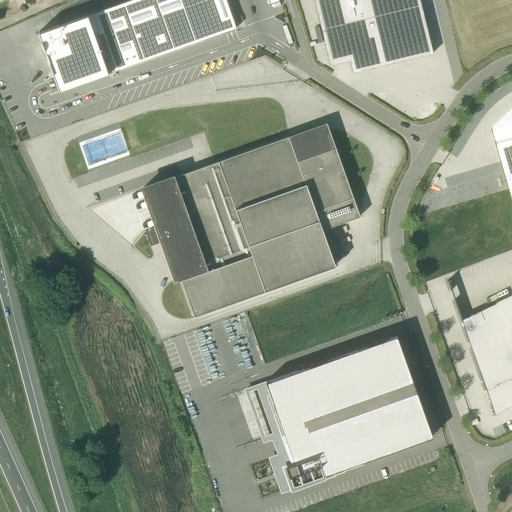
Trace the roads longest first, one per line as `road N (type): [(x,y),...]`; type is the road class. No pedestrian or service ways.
road 1 (unclassified): [(429,142),(397,232),(398,259),(471,472)]
road 2 (unknown): [(418,320),(212,393),(206,409),(226,466),(274,448)]
road 3 (unknown): [(398,248),(183,326),(155,311),(132,277)]
road 4 (motorway): [(64,511),(0,281)]
road 5 (unclassified): [(429,142),(311,69),(288,0)]
road 6 (unknown): [(80,231),(60,202),(203,151)]
